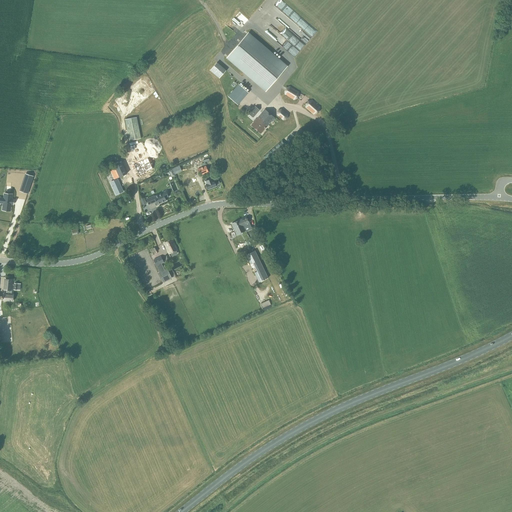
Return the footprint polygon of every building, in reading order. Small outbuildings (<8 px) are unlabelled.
[(274,7),(278,11),(283,5),(279,2),(274,7)] [(228,57),(266,91),(288,66),(280,59),(279,60),(248,33),(228,57)] [(298,44),(294,49),(298,53),(303,49),(298,44)] [(217,63),(210,70),(219,78),(226,71),(217,63)] [(248,92),(239,84),(228,96),(237,105),(248,92)] [(287,88),(286,88),(285,91),(285,94),(285,95),(293,100),(294,100),(297,98),(299,95),(299,92),(298,91),(290,87),(290,86),(287,88)] [(308,101),(306,103),(306,107),(306,108),(313,114),(314,114),(318,113),(319,111),(320,107),(313,101),(312,100),(309,101),(308,101)] [(254,122),(251,125),(261,133),(272,120),(273,121),(274,119),(274,118),(265,109),(256,119),(255,119),(253,121),(254,122)] [(281,109),(279,110),(277,112),(277,114),(283,120),(286,119),(287,117),(287,115),(281,109)] [(130,137),(133,142),(145,136),(142,131),(136,117),(127,122),(133,135),(130,137)] [(132,154),(134,161),(146,157),(143,149),(132,154)] [(153,169),(148,158),(134,164),(139,175),(153,169)] [(28,166),(20,192),(30,195),(38,170),(28,166)] [(110,171),(114,178),(124,173),(121,166),(110,171)] [(206,166),(198,169),(200,176),(209,172),(206,166)] [(181,174),(190,194),(199,190),(191,170),(181,174)] [(213,178),(204,181),(205,184),(206,184),(208,189),(209,189),(215,187),(216,186),(214,181),(213,178)] [(117,179),(110,182),(116,194),(123,191),(117,179)] [(167,194),(166,191),(146,199),(148,205),(156,202),(157,204),(166,200),(164,196),(167,194)] [(10,208),(11,204),(12,204),(13,199),(11,199),(12,195),(4,194),(4,198),(1,198),(1,203),(3,203),(3,207),(10,208)] [(240,220),(231,224),(236,235),(245,230),(243,225),(246,224),(248,228),(251,227),(249,222),(249,223),(249,222),(250,222),(248,216),(246,217),(240,220)] [(172,239),(164,243),(169,253),(177,250),(172,239)] [(268,278),(255,250),(245,255),(250,264),(253,263),(257,272),(254,273),(259,282),(268,278)] [(164,262),(161,256),(153,260),(156,266),(159,271),(164,268),(162,263),(164,262)] [(172,277),(167,269),(159,273),(163,282),(172,277)] [(3,294),(3,300),(13,301),(13,295),(12,295),(12,290),(11,290),(12,280),(5,279),(4,289),(7,289),(6,294),(3,294)]
